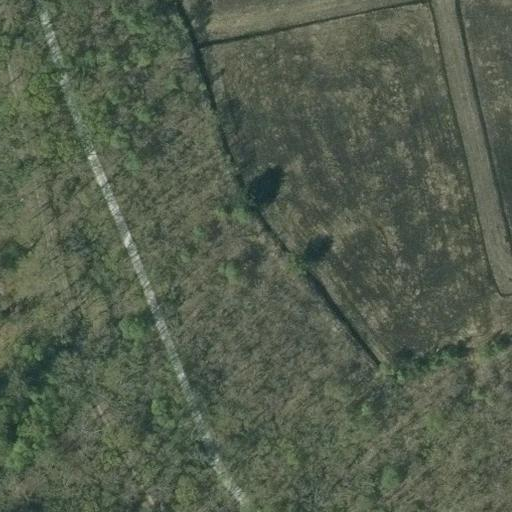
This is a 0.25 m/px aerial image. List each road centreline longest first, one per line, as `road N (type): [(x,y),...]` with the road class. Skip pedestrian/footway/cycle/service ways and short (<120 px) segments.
road 1 (unknown): [(0,32),(98,405),(160,511)]
road 2 (track): [(511,266),(500,253),(443,0)]
